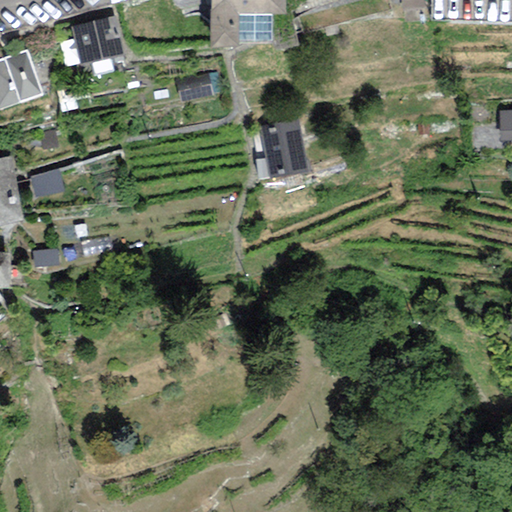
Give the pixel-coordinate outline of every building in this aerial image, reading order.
[(284,0),(210,0),(209,47),(236,48),(237,14),(284,15),(284,0)] [(123,56),(114,17),(71,26),(80,65),(123,56)] [(41,95),(26,50),(4,57),(19,102),(41,95)] [(0,109),(19,102),(4,57),(0,58),(0,109)] [(175,80),(180,102),(213,96),(208,74),(175,80)] [(511,110),(497,111),(498,141),(511,140),(511,110)] [(260,122),(269,178),(308,172),(299,116),(260,122)] [(54,128),(36,133),(41,152),(59,147),(54,128)] [(12,156),(0,158),(0,226),(24,222),(12,156)] [(58,169),(29,177),(36,198),(64,190),(58,169)] [(58,248),(32,251),(34,271),(60,268),(58,248)] [(9,252),(0,251),(0,287),(9,287),(9,252)]
